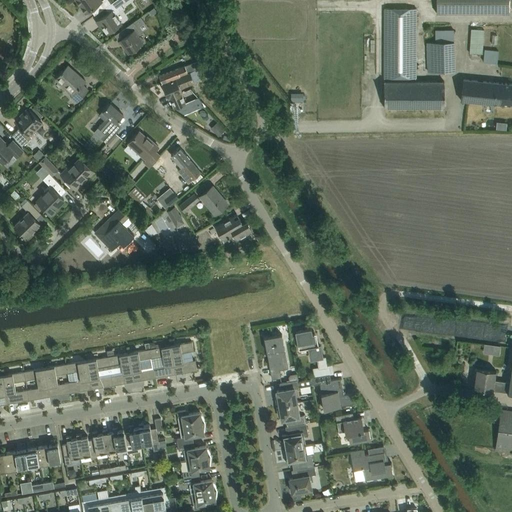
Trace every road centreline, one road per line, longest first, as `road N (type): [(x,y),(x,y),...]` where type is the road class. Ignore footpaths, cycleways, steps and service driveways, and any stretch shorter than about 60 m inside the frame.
road 1 (residential): [(440,511),(252,187),(242,154)]
road 2 (track): [(267,131),(330,128),(330,13),(397,0)]
road 3 (residential): [(242,154),(150,103),(79,39),(43,32)]
road 4 (residential): [(0,423),(216,387)]
road 5 (unclassified): [(257,141),(267,131),(266,116),(216,0)]
road 6 (residential): [(277,510),(414,492)]
road 7 (residential): [(277,510),(253,380)]
road 8 (residential): [(216,387),(237,511)]
